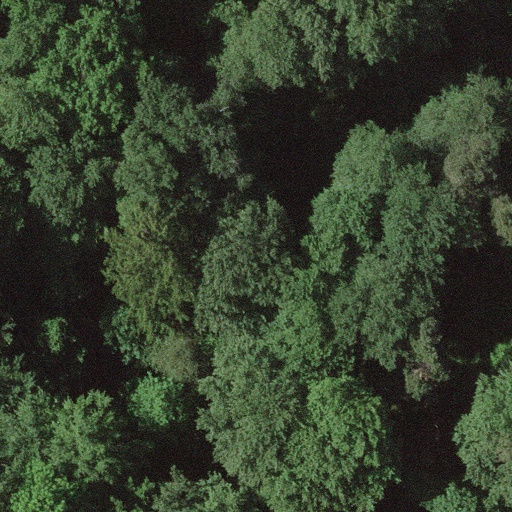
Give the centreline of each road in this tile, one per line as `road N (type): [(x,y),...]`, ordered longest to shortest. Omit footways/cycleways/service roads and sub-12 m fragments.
road 1 (track): [(100,173),(102,427),(136,511)]
road 2 (track): [(163,0),(154,73),(100,173)]
